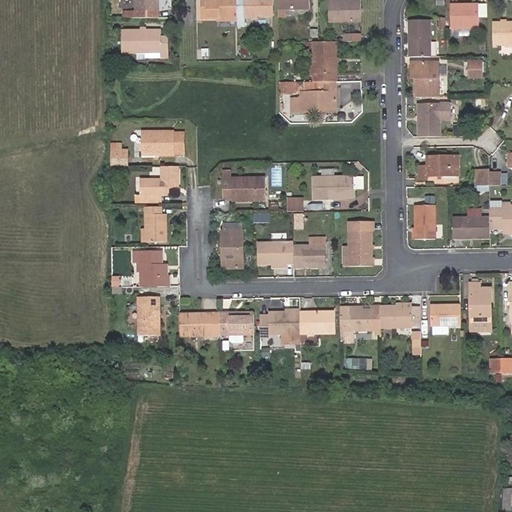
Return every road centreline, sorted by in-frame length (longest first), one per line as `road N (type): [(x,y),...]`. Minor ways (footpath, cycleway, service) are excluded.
road 1 (residential): [(397,262),(390,285),(195,289),(193,196)]
road 2 (residential): [(399,0),(392,13),(397,262)]
